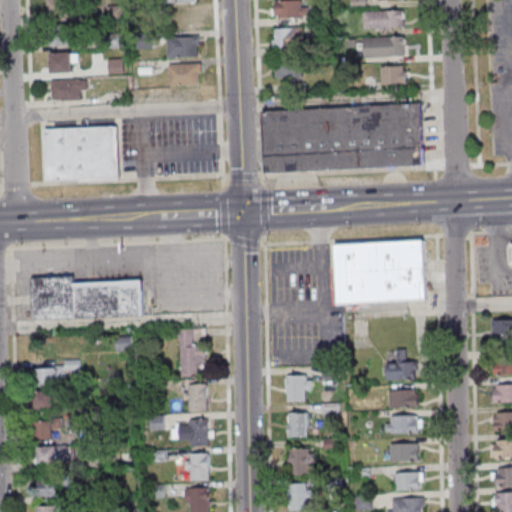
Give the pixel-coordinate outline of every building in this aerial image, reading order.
[(47,0),(48,18),(70,18),(69,0),(47,0)] [(274,1),(300,0),(300,7),(308,7),(308,16),(301,16),(301,18),(278,19),(278,16),(274,16),(274,1)] [(197,8),(172,8),(172,29),(197,29),(197,8)] [(362,11),(362,29),(403,28),(402,10),(362,11)] [(314,12),(315,23),(329,22),(329,12),(314,12)] [(51,26),(51,44),(73,44),(73,26),(51,26)] [(274,29),(302,28),(302,38),(309,38),(309,47),(304,47),(304,49),(272,50),(272,41),(275,41),(274,29)] [(168,36),(168,57),(199,57),(199,36),(168,36)] [(362,38),(403,37),(404,57),(363,58),(362,38)] [(49,52),(49,72),(75,72),(75,52),(49,52)] [(277,66),(277,60),(301,59),(301,78),(294,78),(294,83),(304,83),(304,94),(289,94),(289,79),(274,79),(273,66),(277,66)] [(170,64),(170,85),(200,85),(200,64),(170,64)] [(380,67),(381,84),(405,84),(405,71),(403,71),(402,66),(380,67)] [(86,79),(51,79),(51,99),(86,99),(86,79)] [(264,109),(267,172),(425,164),(422,102),(264,109)] [(45,130),(113,127),(116,178),(47,182),(45,130)] [(336,268),(332,268),(334,308),(428,303),(425,242),(335,246),(336,268)] [(74,319),(32,321),(31,280),(73,279),(73,287),(74,319)] [(74,319),(143,317),(141,284),(73,287),(74,319)] [(492,321),(511,320),(511,348),(493,348),(492,321)] [(175,330),(205,328),(205,337),(194,338),(194,340),(192,340),(192,345),(194,345),(196,348),(205,347),(205,358),(204,359),(204,364),(201,364),(202,366),(203,371),(202,373),(200,373),(200,379),(179,380),(178,341),(176,341),(175,330)] [(130,335),(130,351),(115,351),(114,336),(130,335)] [(395,350),(396,363),(386,364),(387,381),(415,379),(414,371),(418,370),(417,361),(406,362),(405,350),(395,350)] [(511,357),(511,374),(493,376),(493,358),(511,357)] [(63,360),(63,366),(46,367),(46,369),(31,370),(31,377),(37,377),(37,388),(56,387),(56,380),(58,380),(58,379),(65,379),(65,372),(79,371),(78,359),(63,360)] [(321,368),(321,378),(337,378),(337,367),(321,368)] [(285,376),(306,376),(306,380),(311,380),(312,391),(305,391),(306,402),(287,403),(287,394),(286,394),(285,376)] [(162,380),(162,392),(148,392),(147,381),(162,380)] [(495,385),(511,384),(511,403),(497,404),(497,403),(493,403),(493,389),(495,389),(495,385)] [(187,386),(206,385),(207,413),(188,414),(188,401),(183,401),(183,394),(188,394),(187,386)] [(388,391),(414,390),(414,394),(417,394),(418,408),(389,409),(388,391)] [(33,394),(34,412),(53,411),(52,393),(33,394)] [(324,412),(323,403),(337,402),(338,412),(324,412)] [(495,413),(511,412),(511,431),(494,432),(493,423),(493,416),(496,416),(495,413)] [(288,414),(306,413),(307,438),(286,439),(286,424),(288,424),(288,414)] [(163,415),(164,431),(149,431),(149,415),(163,415)] [(390,416),(415,416),(415,420),(417,420),(417,434),(390,434),(390,432),(384,432),(384,425),(390,425),(390,416)] [(34,424),(49,424),(48,419),(61,419),(61,430),(51,431),(52,442),(35,442),(34,424)] [(177,426),(187,425),(187,420),(207,419),(208,440),(207,440),(207,448),(190,449),(189,441),(178,442),(177,426)] [(87,428),(87,443),(101,443),(101,427),(87,428)] [(323,439),(323,450),(337,450),(337,438),(323,439)] [(496,441),(511,439),(511,458),(495,459),(494,445),(496,445),(496,441)] [(389,444),(389,462),(419,462),(419,449),(417,449),(417,444),(389,444)] [(36,449),(54,448),(54,447),(66,447),(66,464),(56,464),(56,467),(37,468),(36,449)] [(289,449),(307,449),(307,455),(313,454),(313,463),(308,464),(308,466),(313,466),(313,478),(290,478),(290,466),(287,466),(287,459),(289,459),(289,449)] [(150,451),(150,462),(165,462),(165,450),(150,451)] [(184,462),(189,462),(189,455),(208,454),(208,482),(190,482),(190,471),(184,471),(184,462)] [(354,468),(355,478),(369,478),(369,467),(354,468)] [(497,468),(511,467),(511,486),(496,487),(495,473),(497,473),(497,468)] [(394,473),(395,491),(419,490),(419,482),(423,482),(422,472),(394,473)] [(340,488),(339,476),(325,477),(325,489),(340,488)] [(36,478),(56,478),(57,497),(52,497),(52,499),(44,500),(44,498),(36,498),(36,478)] [(163,484),(164,498),(149,499),(149,485),(163,484)] [(289,511),(287,485),(305,484),(305,491),(311,491),(311,499),(306,499),(307,510),(289,511)] [(88,487),(104,486),(104,502),(89,502),(88,487)] [(186,511),(211,511),(211,487),(186,487),(186,511)] [(495,511),(495,494),(511,493),(511,511),(495,511)] [(371,510),(371,495),(356,495),(356,511),(371,510)] [(392,499),(392,511),(386,511),(420,511),(420,507),(424,507),(424,497),(392,499)]
